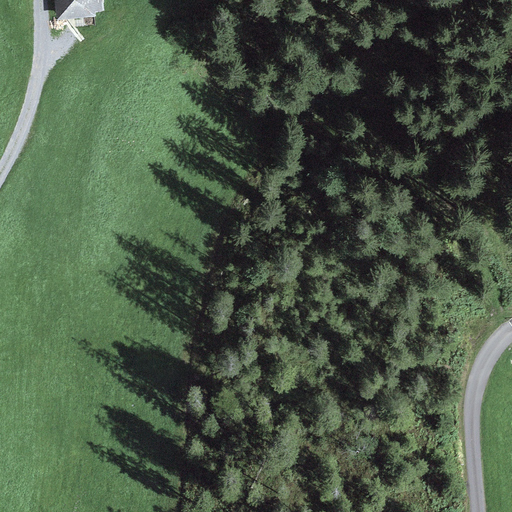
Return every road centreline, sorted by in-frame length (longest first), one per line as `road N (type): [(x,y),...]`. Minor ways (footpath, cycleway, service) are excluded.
road 1 (track): [(478,511),(471,413),(477,376),(511,329)]
road 2 (track): [(0,177),(37,97),(45,0)]
